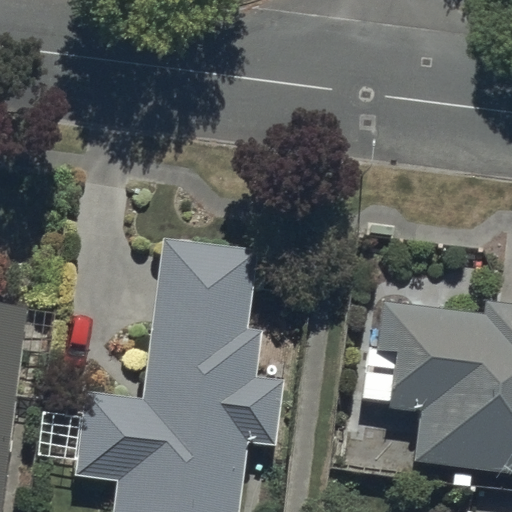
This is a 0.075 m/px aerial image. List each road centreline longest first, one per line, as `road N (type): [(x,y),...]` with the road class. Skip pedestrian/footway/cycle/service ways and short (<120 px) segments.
road 1 (tertiary): [(0,48),(359,93)]
road 2 (tertiary): [(359,93),(511,114)]
